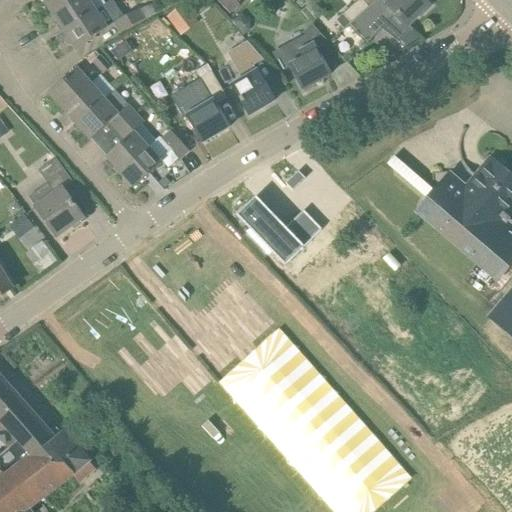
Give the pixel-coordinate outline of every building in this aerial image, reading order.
[(42,0),(53,15),(75,0),(42,0)] [(64,32),(96,11),(88,0),(75,0),(53,15),(64,32)] [(107,0),(104,2),(111,16),(123,10),(118,0),(107,0)] [(188,0),(186,2),(196,15),(211,3),(209,0),(188,0)] [(234,0),(217,0),(231,15),(240,6),(234,0)] [(349,25),(350,26),(378,0),(357,0),(354,4),(335,21),(343,30),(349,25)] [(382,0),(378,0),(350,26),(367,42),(387,23),(405,24),(408,27),(430,6),(423,0),(392,0),(387,5),(382,0)] [(144,20),(155,14),(150,4),(138,10),(114,23),(120,33),(144,20)] [(187,4),(166,17),(179,36),(199,22),(187,4)] [(96,11),(64,32),(75,50),(107,29),(96,11)] [(252,24),(241,13),(231,22),(244,36),(251,30),(252,24)] [(412,31),(401,42),(406,48),(418,40),(412,31)] [(290,66),(297,78),(298,78),(304,90),(330,76),(325,66),(341,57),(324,39),(314,44),(310,35),(279,52),(277,57),(284,69),(290,66)] [(132,51),(125,41),(110,52),(117,62),(132,51)] [(232,86),(250,116),(275,101),(253,66),(263,60),(247,42),(226,54),(243,79),(232,86)] [(111,68),(99,56),(93,62),(104,74),(111,68)] [(227,98),(207,64),(202,67),(196,58),(181,66),(192,84),(205,105),(187,116),(203,144),(229,128),(215,105),(227,98)] [(48,94),(62,110),(91,84),(77,69),(48,94)] [(116,82),(119,86),(126,80),(123,76),(116,82)] [(62,110),(76,125),(105,100),(91,84),(62,110)] [(108,124),(116,133),(136,115),(114,90),(105,100),(76,125),(90,141),(108,124)] [(105,158),(119,173),(148,148),(134,133),(144,124),(136,115),(116,133),(124,141),(105,158)] [(0,138),(9,132),(0,119),(0,138)] [(171,131),(162,139),(180,160),(189,152),(171,131)] [(148,148),(119,173),(133,189),(162,163),(148,148)] [(36,208),(57,237),(83,219),(63,190),(73,183),(56,158),(38,171),(55,194),(36,208)] [(490,275),(495,280),(511,260),(511,248),(501,239),(511,226),(511,225),(508,222),(510,220),(503,214),(511,202),(511,178),(493,162),(463,198),(446,184),(419,215),(482,269),(477,275),(485,281),(490,275)] [(305,179),(298,172),(286,184),(292,191),(305,179)] [(166,177),(160,183),(166,189),(172,184),(166,177)] [(285,229),(255,198),(236,216),(284,266),(321,230),(303,212),(285,229)] [(13,217),(22,210),(15,200),(8,205),(7,211),(13,217)] [(34,228),(24,215),(10,226),(19,239),(34,228)] [(44,239),(37,244),(50,263),(57,258),(44,239)] [(0,297),(12,290),(0,270),(0,297)] [(511,338),(511,292),(489,319),(511,338)] [(0,457),(0,469),(6,477),(29,508),(70,476),(78,485),(96,470),(61,432),(54,439),(0,377),(0,419),(20,441),(0,457)] [(0,511),(24,511),(29,508),(6,477),(0,481),(0,511)]
